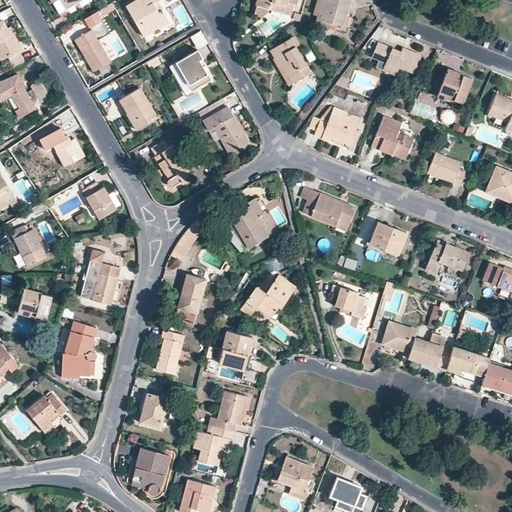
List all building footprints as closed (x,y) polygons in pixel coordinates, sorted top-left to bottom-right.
[(60,0),(67,12),(86,0),(60,0)] [(168,22),(162,11),(158,13),(153,5),(157,2),(160,0),(159,0),(137,0),(125,8),(143,37),(168,22)] [(260,0),(258,6),(272,10),(273,8),(285,11),(284,14),(291,16),(295,7),(297,8),(299,0),(260,0)] [(342,26),(350,0),(317,0),(313,15),(317,16),(315,24),(331,28),(332,23),(337,24),(342,26)] [(158,13),(162,11),(157,2),(153,5),(158,13)] [(92,31),(76,41),(95,73),(111,63),(98,41),(110,34),(100,18),(105,15),(101,10),(85,20),(92,31)] [(0,21),(0,51),(4,59),(11,55),(18,52),(7,28),(3,20),(0,21)] [(10,26),(7,28),(18,52),(19,51),(22,50),(10,26)] [(192,36),(199,47),(208,42),(201,30),(192,36)] [(283,65),(293,83),(310,72),(295,47),(298,44),(293,36),(270,49),(274,59),(276,57),(281,66),(283,65)] [(413,75),(421,56),(405,49),(404,53),(400,52),(377,43),(371,57),(379,61),(385,63),(383,68),(397,73),(398,69),(413,75)] [(192,88),(193,90),(212,79),(208,73),(209,73),(201,58),(204,56),(199,47),(175,61),(180,68),(192,88)] [(15,65),(24,61),(19,51),(18,52),(11,55),(15,65)] [(157,56),(147,62),(151,69),(161,63),(157,56)] [(287,86),(293,83),(283,65),(281,66),(276,57),(274,59),(272,59),(287,86)] [(192,88),(180,68),(173,72),(184,92),(192,88)] [(397,73),(383,68),(382,71),(395,77),(397,73)] [(449,94),(447,101),(461,107),(472,79),(447,69),(439,90),(449,94)] [(22,81),(19,74),(0,82),(0,103),(12,96),(20,109),(16,112),(21,119),(37,109),(33,103),(39,99),(42,104),(51,98),(41,81),(31,86),(35,92),(28,95),(25,90),(23,91),(21,87),(23,85),(23,84),(23,82),(22,81)] [(344,98),(350,81),(339,77),(332,93),(344,98)] [(151,119),(156,117),(139,89),(122,100),(130,113),(134,120),(136,119),(142,130),(153,123),(151,119)] [(437,97),(447,101),(449,94),(439,90),(437,97)] [(511,100),(496,95),(489,114),(508,121),(505,128),(511,131),(511,100)] [(251,148),(227,105),(201,120),(208,133),(216,129),(232,159),(251,148)] [(302,119),(308,111),(304,108),(298,116),(302,119)] [(352,144),(356,132),(361,119),(351,115),(349,122),(345,120),(348,114),(332,108),(321,119),(319,124),(315,135),(331,142),(333,137),(352,144)] [(454,111),(441,112),(442,124),(455,123),(454,111)] [(134,120),(130,113),(127,115),(138,132),(142,130),(136,119),(134,120)] [(394,150),(406,155),(413,139),(404,135),(401,142),(395,139),(401,124),(383,117),(371,146),(378,149),(380,145),(383,146),(382,151),(391,155),(394,150)] [(315,135),(319,124),(313,122),(309,132),(315,135)] [(67,166),(76,161),(74,157),(79,154),(72,140),(68,134),(67,135),(64,130),(62,128),(43,139),(48,149),(55,145),(67,166)] [(74,157),(76,161),(88,154),(78,137),(72,140),(79,154),(74,157)] [(168,150),(164,142),(150,150),(154,157),(153,158),(167,182),(164,185),(166,188),(168,189),(185,180),(183,176),(184,175),(169,148),(168,150)] [(404,160),(406,155),(394,150),(391,155),(404,160)] [(461,163),(436,153),(429,172),(454,182),(453,184),(460,187),(466,173),(458,170),(461,163)] [(505,192),(503,197),(511,199),(511,173),(496,167),(489,185),(505,192)] [(0,208),(0,209),(11,202),(9,199),(15,196),(1,171),(0,171),(0,208)] [(102,188),(98,181),(87,188),(84,189),(101,218),(117,209),(116,207),(104,187),(102,188)] [(486,190),(503,197),(505,192),(489,185),(486,190)] [(308,199),(312,189),(304,186),(301,196),(308,199)] [(337,220),(348,224),(355,207),(312,189),(308,199),(303,211),(335,225),(337,220)] [(109,194),(116,207),(122,203),(114,191),(109,194)] [(18,202),(15,196),(9,199),(11,202),(13,206),(18,202)] [(256,199),(249,204),(251,207),(231,220),(249,249),(270,236),(259,218),(265,214),(264,213),(256,199)] [(251,207),(249,204),(226,218),(246,251),(249,249),(231,220),(251,207)] [(266,211),(264,213),(265,214),(259,218),(270,236),(278,231),(266,211)] [(78,225),(87,221),(84,213),(75,217),(78,225)] [(346,230),(348,224),(337,220),(335,225),(346,230)] [(189,222),(173,258),(185,263),(201,227),(189,222)] [(398,254),(407,232),(378,222),(370,242),(398,254)] [(29,266),(48,255),(34,228),(28,231),(25,224),(11,231),(29,266)] [(445,247),(437,244),(427,270),(438,274),(441,265),(440,264),(441,262),(463,271),(471,254),(447,244),(445,247)] [(292,248),(283,253),(287,261),(296,256),(292,248)] [(94,249),(91,259),(102,262),(105,252),(94,249)] [(17,269),(25,266),(20,256),(13,259),(17,269)] [(341,266),(356,271),(359,261),(345,256),(344,259),(341,266)] [(102,262),(91,259),(83,292),(94,295),(93,299),(113,304),(122,267),(102,262)] [(511,273),(506,271),(507,269),(489,263),(483,280),(511,292),(511,293),(511,296),(511,273)] [(195,323),(205,279),(187,274),(184,274),(180,291),(182,292),(179,307),(176,319),(195,323)] [(279,308),(282,311),(297,290),(279,277),(265,295),(256,288),(239,311),(249,318),(257,308),(271,319),(276,312),(279,308)] [(335,306),(341,308),(346,310),(345,313),(363,318),(366,307),(362,306),(364,297),(357,295),(357,292),(334,285),(331,294),(338,297),(335,306)] [(49,318),(55,295),(29,288),(23,311),(49,318)] [(428,328),(432,329),(439,308),(434,307),(428,328)] [(258,311),(253,316),(263,325),(268,319),(258,311)] [(92,361),(97,361),(99,358),(100,355),(99,352),(96,349),(91,349),(96,328),(74,322),(65,352),(63,352),(62,376),(75,377),(75,374),(79,375),(91,376),(92,361)] [(424,358),(429,341),(415,337),(417,331),(390,323),(383,344),(412,353),(410,359),(418,361),(419,357),(424,358)] [(164,338),(160,352),(164,353),(163,357),(159,356),(156,369),(174,374),(185,336),(162,329),(160,337),(164,338)] [(245,373),(253,340),(228,334),(220,367),(245,373)] [(432,343),(444,346),(446,340),(434,336),(432,343)] [(432,343),(429,341),(424,358),(429,360),(428,364),(437,367),(436,369),(446,372),(447,369),(450,358),(441,355),(444,346),(432,343)] [(447,369),(456,372),(458,367),(484,376),(489,362),(490,358),(454,345),(450,358),(447,369)] [(2,346),(0,347),(0,375),(9,368),(13,371),(19,366),(2,346)] [(482,383),(511,393),(511,369),(489,362),(484,376),(482,383)] [(455,376),(481,384),(482,383),(484,376),(458,367),(456,372),(455,376)] [(216,426),(232,430),(234,422),(237,410),(242,412),(246,395),(224,390),(216,426)] [(159,427),(167,398),(146,393),(139,421),(159,427)] [(50,419),(64,407),(53,394),(47,398),(45,395),(28,411),(45,433),(55,424),(52,422),(50,419)] [(66,410),(64,407),(50,419),(52,422),(66,410)] [(237,410),(234,422),(240,424),(242,412),(237,410)] [(227,447),(232,430),(216,426),(214,426),(212,433),(198,431),(193,446),(201,449),(199,460),(215,464),(221,446),(227,447)] [(160,488),(168,456),(140,448),(132,480),(147,485),(146,488),(146,492),(150,494),(154,494),(157,491),(158,487),(160,488)] [(285,468),(280,481),(291,486),(288,494),(303,499),(306,492),(304,490),(312,467),(286,457),(282,466),(285,468)] [(277,480),(280,481),(285,468),(282,466),(277,480)] [(360,494),(362,488),(337,478),(330,497),(338,500),(335,507),(347,511),(352,511),(354,507),(361,510),(367,497),(360,494)] [(209,511),(212,500),(208,499),(210,494),(213,495),(215,486),(188,480),(181,511),(184,511),(187,511),(190,507),(209,511)]
